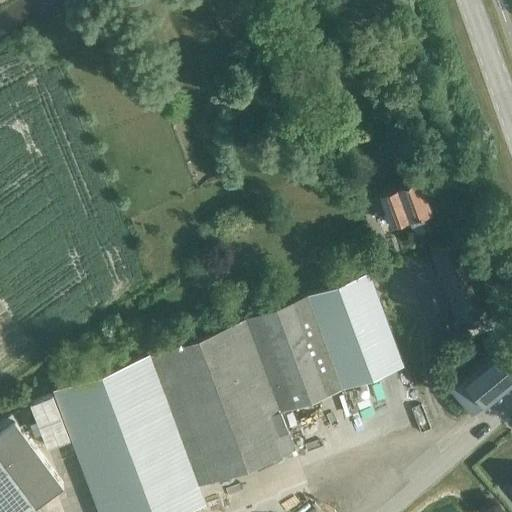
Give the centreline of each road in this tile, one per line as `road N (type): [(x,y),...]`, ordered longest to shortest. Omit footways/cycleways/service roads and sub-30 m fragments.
road 1 (unknown): [(210,511),(365,451),(457,451)]
road 2 (unclassified): [(384,511),(511,404)]
road 3 (secondary): [(511,122),(465,0)]
